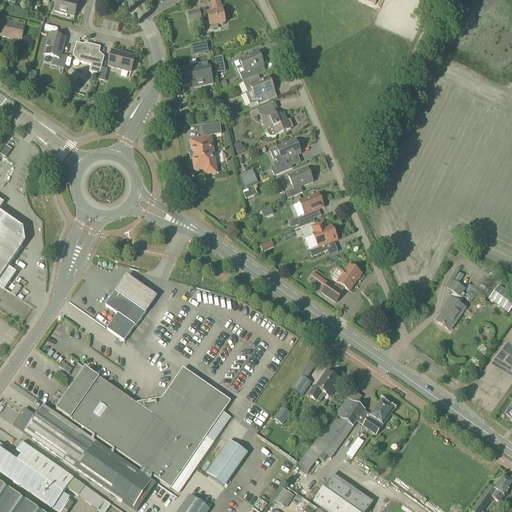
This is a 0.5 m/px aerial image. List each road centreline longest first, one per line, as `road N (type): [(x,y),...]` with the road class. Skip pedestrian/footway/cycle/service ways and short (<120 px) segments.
road 1 (residential): [(397,343),(403,334),(259,0)]
road 2 (tertiary): [(385,363),(132,198)]
road 3 (unclassified): [(0,384),(50,310),(92,213)]
road 4 (tertiary): [(511,450),(385,363)]
road 5 (unknown): [(0,425),(120,511)]
road 6 (residential): [(118,157),(157,74),(144,20)]
